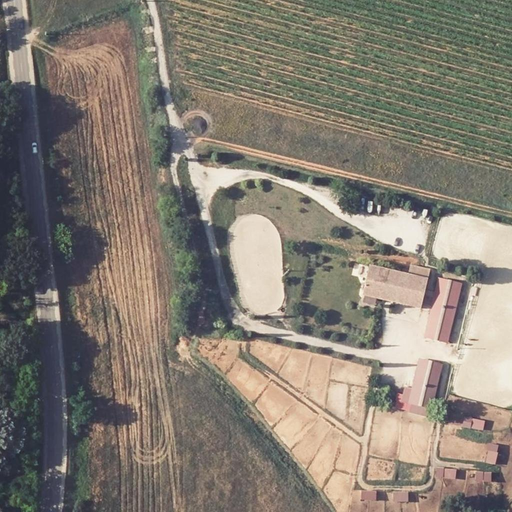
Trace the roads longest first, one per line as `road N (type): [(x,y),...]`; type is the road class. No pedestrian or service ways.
road 1 (tertiary): [(14,0),(52,336),(52,511)]
road 2 (track): [(184,141),(205,139),(511,211)]
road 3 (track): [(184,141),(174,174),(205,305),(182,348)]
road 4 (unclassified): [(149,0),(173,118),(193,159)]
